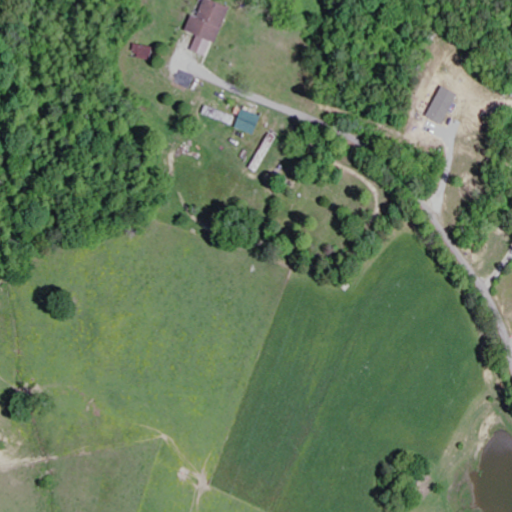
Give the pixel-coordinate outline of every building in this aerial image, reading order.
[(211,56),(217,42),(222,44),(236,8),(215,0),(209,0),(203,19),(196,16),(191,31),(203,36),(197,51),(211,56)] [(159,49),(139,44),(136,56),(155,61),(159,49)] [(465,96),(448,87),(433,117),(449,125),(465,96)] [(240,115),(221,112),(210,110),(209,114),(219,116),(218,121),(238,125),(240,115)] [(241,130),(260,136),(266,116),(247,110),(241,130)]
